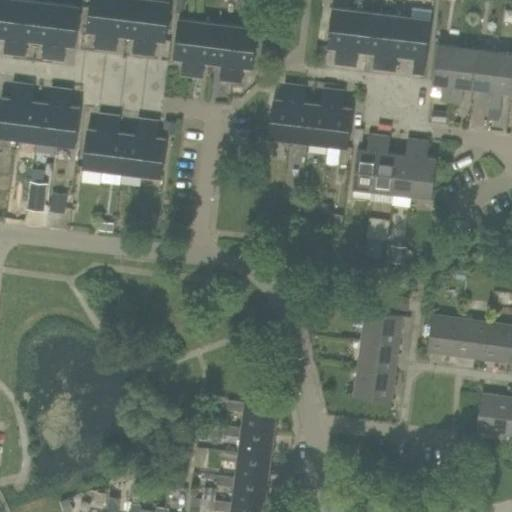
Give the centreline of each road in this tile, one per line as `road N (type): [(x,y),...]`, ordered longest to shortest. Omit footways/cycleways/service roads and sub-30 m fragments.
road 1 (residential): [(309,422),(285,315),(269,289),(239,262),(197,253)]
road 2 (residential): [(197,253),(0,233)]
road 3 (residential): [(453,439),(309,422)]
road 4 (residential): [(197,253),(212,114)]
